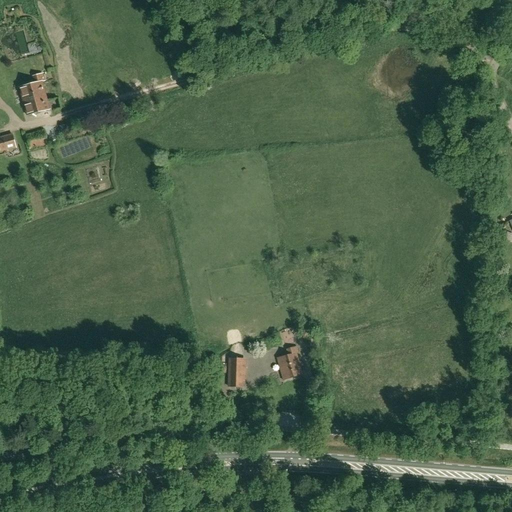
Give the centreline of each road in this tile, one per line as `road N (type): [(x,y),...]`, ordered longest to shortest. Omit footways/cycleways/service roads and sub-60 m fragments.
road 1 (primary): [(511,479),(248,461)]
road 2 (primary): [(0,495),(248,461)]
